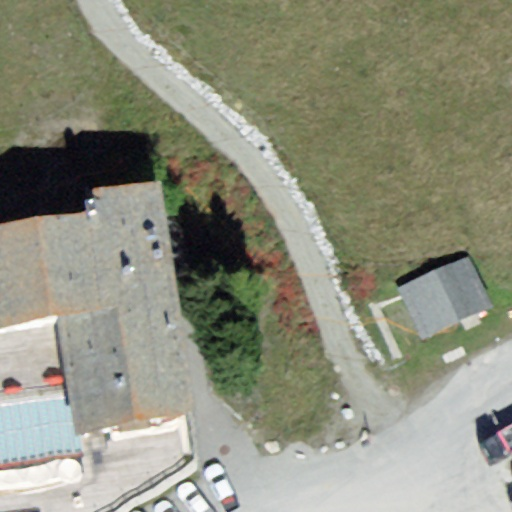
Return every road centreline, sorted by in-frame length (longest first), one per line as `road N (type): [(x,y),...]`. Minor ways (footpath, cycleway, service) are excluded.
road 1 (track): [(464,511),(417,455),(289,209),(236,133),(150,61),(95,0)]
road 2 (unclassified): [(321,511),(511,408)]
